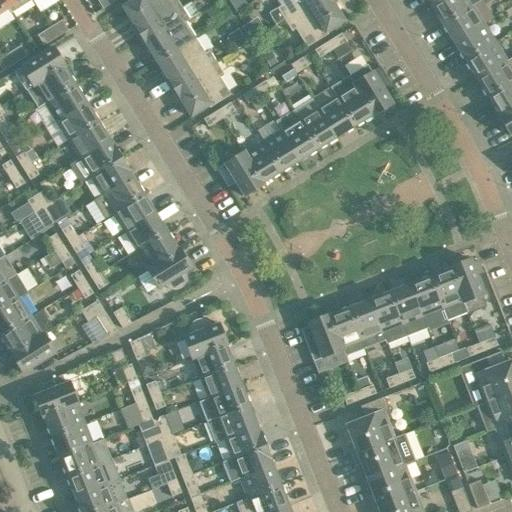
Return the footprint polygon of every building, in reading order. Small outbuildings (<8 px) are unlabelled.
[(0,0),(0,13),(7,9),(8,8),(2,0),(0,0)] [(2,0),(8,8),(7,9),(10,13),(30,0),(2,0)] [(114,2),(113,0),(96,0),(102,9),(114,2)] [(182,9),(182,8),(176,0),(133,0),(122,7),(132,24),(129,26),(136,37),(182,9)] [(275,26),(284,21),(316,0),(276,0),(280,6),(268,14),(275,26)] [(334,0),(316,0),(284,21),(291,32),(295,30),(307,48),(327,35),(326,33),(344,22),(333,5),(337,3),(334,0)] [(442,25),(472,6),(482,0),(441,0),(431,7),(442,25)] [(185,23),(190,20),(198,15),(190,3),(182,8),(182,9),(136,37),(143,48),(146,46),(156,62),(195,38),(185,23)] [(484,25),(472,6),(442,25),(453,44),(484,25)] [(49,28),(55,39),(67,31),(61,21),(49,28)] [(495,43),(484,25),(453,44),(465,62),(495,43)] [(55,39),(49,28),(37,36),(43,46),(55,39)] [(327,42),(332,50),(346,42),(341,34),(327,42)] [(205,54),(195,38),(156,62),(166,79),(163,80),(170,91),(216,63),(209,51),(205,54)] [(332,50),(327,42),(314,51),(319,59),(332,50)] [(465,62),(476,80),(507,61),(495,43),(465,62)] [(8,54),(15,64),(27,57),(20,46),(8,54)] [(63,67),(63,68),(65,67),(53,48),(13,72),(26,92),(26,91),(63,67)] [(15,64),(8,54),(0,59),(0,67),(3,72),(15,64)] [(302,58),(290,65),(296,74),(307,67),(302,58)] [(511,58),(507,62),(507,61),(476,80),(488,99),(511,83),(511,58)] [(216,63),(170,91),(177,102),(181,100),(191,117),(209,106),(211,108),(231,95),(220,77),(224,74),(216,63)] [(278,73),(284,82),(296,74),(290,65),(278,73)] [(380,68),(372,72),(371,73),(367,65),(348,77),(355,87),(372,116),(372,117),(392,105),(384,92),(392,87),(380,68)] [(37,109),(44,105),(75,86),(63,68),(63,67),(26,91),(37,109)] [(335,96),(335,97),(354,127),(372,116),(355,87),(348,77),(330,88),(335,96)] [(253,88),(259,97),(271,90),(265,81),(253,88)] [(511,83),(488,99),(499,116),(499,117),(511,108),(511,83)] [(86,104),(75,86),(44,105),(56,123),(86,104)] [(258,97),(259,97),(253,88),(242,96),(247,104),(250,103),(256,112),(264,107),(258,97)] [(335,97),(317,108),(336,138),(354,127),(335,97)] [(336,138),(317,108),(312,100),(293,111),(300,122),(317,150),(336,138)] [(216,111),(221,120),(235,111),(230,103),(216,111)] [(97,122),(86,104),(56,123),(67,141),(97,122)] [(4,113),(0,106),(0,132),(8,127),(1,115),(4,113)] [(511,108),(499,117),(499,116),(498,117),(510,137),(511,135),(511,108)] [(221,120),(216,111),(203,120),(208,128),(221,120)] [(280,131),(299,161),(317,150),(300,122),(293,111),(275,122),(280,131)] [(109,141),(97,122),(67,141),(78,160),(109,141)] [(19,145),(15,139),(8,127),(0,132),(0,133),(11,151),(20,145),(19,145)] [(280,131),(262,142),(281,173),(299,161),(280,131)] [(80,184),(90,178),(120,159),(109,141),(78,160),(69,166),(80,184)] [(262,142),(244,153),(243,154),(262,184),(263,184),(281,173),(262,142)] [(11,151),(15,158),(22,169),(31,164),(25,154),(29,151),(23,143),(19,145),(20,145),(11,151)] [(243,154),(244,153),(243,152),(216,170),(227,188),(235,183),(244,197),(263,185),(263,184),(262,184),(243,154)] [(132,177),(120,159),(90,178),(101,196),(132,177)] [(8,178),(17,173),(10,161),(1,166),(8,178)] [(31,164),(22,169),(30,181),(38,175),(31,164)] [(17,173),(8,178),(15,190),(24,184),(17,173)] [(101,196),(93,201),(104,219),(113,214),(113,215),(143,196),(132,177),(101,196)] [(44,190),(35,196),(42,207),(51,202),(44,190)] [(26,201),(34,213),(42,207),(35,196),(26,201)] [(155,214),(143,196),(113,215),(124,233),(155,214)] [(58,214),(51,202),(42,207),(50,219),(58,214)] [(41,225),(50,219),(42,207),(34,213),(41,225)] [(166,232),(155,214),(124,233),(136,251),(166,232)] [(68,242),(77,237),(69,225),(61,231),(68,242)] [(136,251),(147,269),(147,270),(178,251),(177,250),(166,232),(136,251)] [(54,251),(63,246),(55,234),(46,240),(54,251)] [(77,237),(68,242),(75,254),(84,249),(77,237)] [(63,246),(54,251),(61,263),(70,257),(63,246)] [(185,274),(185,273),(190,269),(178,249),(177,250),(178,251),(147,270),(147,269),(146,270),(158,289),(164,285),(165,286),(166,288),(167,288),(169,290),(171,290),(173,291),(174,291),(176,291),(177,291),(178,290),(180,289),(182,288),(183,287),(185,285),(185,284),(186,282),(186,281),(186,279),(186,277),(186,276),(185,274)] [(0,259),(0,284),(15,275),(4,257),(0,259)] [(467,313),(467,314),(486,307),(481,296),(483,295),(476,276),(482,273),(477,261),(471,264),(470,260),(448,268),(448,269),(449,269),(463,303),(467,313)] [(91,279),(99,274),(92,262),(83,267),(91,279)] [(447,321),(467,313),(463,303),(449,269),(448,269),(429,277),(447,321)] [(77,288),(85,282),(78,271),(69,276),(77,288)] [(99,274),(91,279),(98,291),(107,285),(99,274)] [(0,284),(0,310),(19,298),(19,299),(27,294),(15,275),(0,284)] [(429,277),(409,285),(421,316),(426,329),(447,321),(429,277)] [(85,282),(77,288),(84,300),(93,294),(85,282)] [(409,285),(389,292),(406,337),(426,329),(421,316),(409,285)] [(389,292),(369,300),(385,341),(384,341),(386,344),(406,337),(389,292)] [(0,335),(30,317),(19,299),(19,298),(0,310),(0,335)] [(369,300),(349,308),(364,348),(384,341),(385,341),(369,300)] [(116,332),(97,301),(80,312),(87,323),(95,318),(107,337),(116,332)] [(121,308),(112,314),(122,329),(131,324),(121,308)] [(329,316),(343,350),(345,356),(364,348),(349,308),(329,316)] [(343,350),(329,316),(329,315),(307,323),(309,327),(300,330),(313,362),(342,351),(343,350)] [(0,335),(11,354),(41,335),(30,317),(0,335)] [(189,335),(189,336),(183,338),(191,360),(192,359),(225,346),(226,346),(227,346),(218,324),(212,327),(211,325),(209,323),(207,321),(206,321),(203,320),(201,319),(200,319),(199,319),(197,320),(196,320),(194,321),(193,322),(192,323),(190,325),(190,326),(189,327),(189,328),(188,331),(189,333),(189,335)] [(11,354),(10,354),(22,374),(54,353),(42,334),(41,335),(11,354)] [(479,343),(483,352),(497,347),(494,338),(479,343)] [(145,357),(138,340),(129,344),(135,360),(145,357)] [(483,352),(479,343),(464,349),(468,358),(483,352)] [(200,379),(233,366),(226,346),(225,346),(192,359),(200,379)] [(120,349),(109,354),(114,365),(125,360),(120,349)] [(469,364),(485,403),(511,392),(511,364),(511,361),(505,363),(501,352),(469,364)] [(438,359),(442,368),(455,363),(451,354),(438,359)] [(442,368),(438,359),(425,364),(429,373),(442,368)] [(127,384),(137,380),(130,365),(121,368),(127,384)] [(200,379),(208,399),(241,386),(233,366),(200,379)] [(398,374),(402,384),(414,379),(411,369),(398,374)] [(402,384),(398,374),(385,379),(389,389),(402,384)] [(76,404),(76,405),(77,404),(69,383),(64,384),(61,376),(43,385),(45,392),(33,397),(42,418),(43,418),(43,417),(76,404)] [(150,398),(160,394),(155,381),(145,385),(150,398)] [(357,391),(361,400),(375,394),(372,385),(357,391)] [(198,402),(206,423),(216,419),(249,406),(241,386),(208,399),(198,402)] [(135,404),(144,400),(139,387),(130,391),(135,404)] [(361,400),(357,391),(342,397),(346,406),(361,400)] [(495,429),(495,430),(511,423),(511,392),(485,403),(476,406),(476,407),(486,433),(495,429)] [(160,394),(150,398),(155,411),(165,407),(160,394)] [(351,455),(394,439),(383,412),(389,410),(384,397),(360,407),(365,418),(345,426),(352,441),(347,443),(351,455)] [(144,400),(135,404),(140,417),(149,413),(144,400)] [(84,424),(76,405),(76,404),(43,417),(43,418),(50,437),(84,424)] [(214,443),(224,439),(257,426),(249,406),(216,419),(206,423),(214,443)] [(137,426),(146,446),(154,443),(164,439),(158,426),(157,423),(154,424),(152,420),(137,426)] [(168,423),(158,426),(164,439),(173,435),(168,423)] [(511,423),(495,430),(506,457),(511,454),(511,423)] [(91,444),(84,424),(50,437),(58,457),(91,444)] [(224,439),(231,459),(265,446),(257,426),(224,439)] [(181,456),(173,435),(164,439),(172,459),(181,456)] [(361,465),(367,480),(404,465),(414,461),(403,435),(394,439),(351,455),(356,467),(361,465)] [(158,454),(159,456),(162,463),(172,459),(164,439),(154,443),(146,446),(150,457),(158,454)] [(92,445),(91,444),(58,457),(66,477),(111,460),(103,440),(92,445)] [(468,440),(454,444),(461,472),(476,468),(468,440)] [(231,459),(232,459),(222,463),(230,483),(239,479),(273,466),(265,446),(231,459)] [(414,462),(423,481),(426,480),(434,497),(461,485),(446,448),(414,462)] [(66,477),(74,497),(119,480),(111,460),(66,477)] [(182,478),(192,474),(187,462),(177,465),(182,478)] [(415,492),(404,465),(367,480),(373,495),(368,497),(372,509),(415,492)] [(281,486),(273,466),(239,479),(247,499),(281,486)] [(167,484),(177,481),(171,468),(162,471),(167,484)] [(192,474),(182,478),(187,491),(197,487),(192,474)] [(74,497),(79,511),(96,511),(115,504),(126,500),(119,480),(74,497)] [(177,481),(167,484),(172,497),(182,493),(177,481)] [(479,481),(467,486),(477,510),(489,505),(479,481)] [(236,504),(239,511),(274,511),(289,506),(281,486),(247,499),(236,504)] [(457,511),(470,511),(471,511),(462,488),(450,492),(457,511)] [(422,511),(415,492),(372,509),(373,511),(422,511)] [(195,511),(206,511),(203,502),(193,506),(195,511)]
